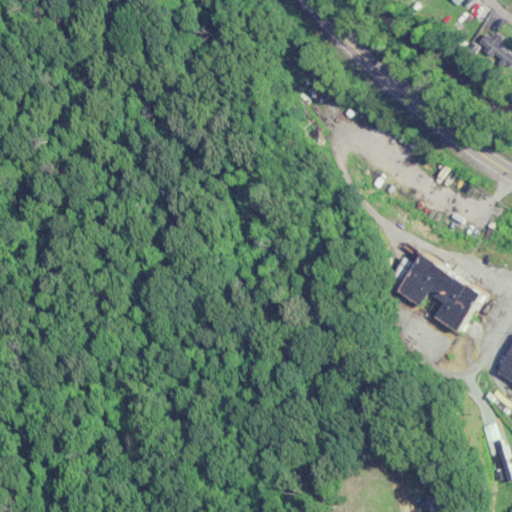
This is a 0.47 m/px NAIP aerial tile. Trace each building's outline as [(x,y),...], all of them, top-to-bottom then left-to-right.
[(504,39),(496,30),(482,41),(508,71),(511,67),(511,52),(502,41),(504,39)] [(399,294),(424,306),(429,296),(443,303),(435,320),(475,339),(481,327),(473,323),(488,293),(417,258),(399,294)] [(511,344),(494,375),(511,385),(511,344)] [(511,481),(511,469),(500,422),(485,426),(500,485),(511,481)] [(437,511),(437,500),(423,500),(423,511),(437,511)]
